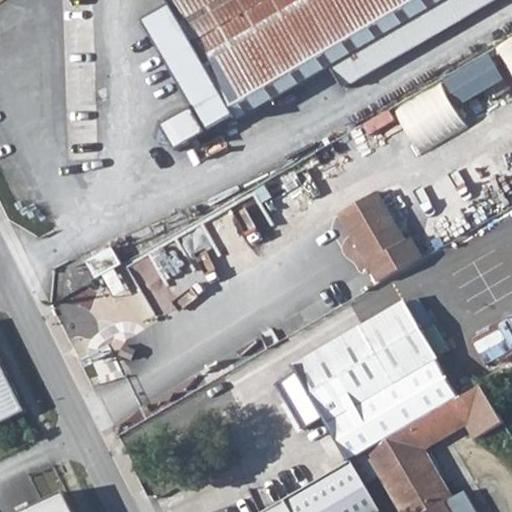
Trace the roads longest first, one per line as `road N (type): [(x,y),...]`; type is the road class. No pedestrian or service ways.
road 1 (unknown): [(163,193),(253,154),(511,11)]
road 2 (secondary): [(0,262),(127,511)]
road 3 (unknown): [(18,249),(163,193)]
